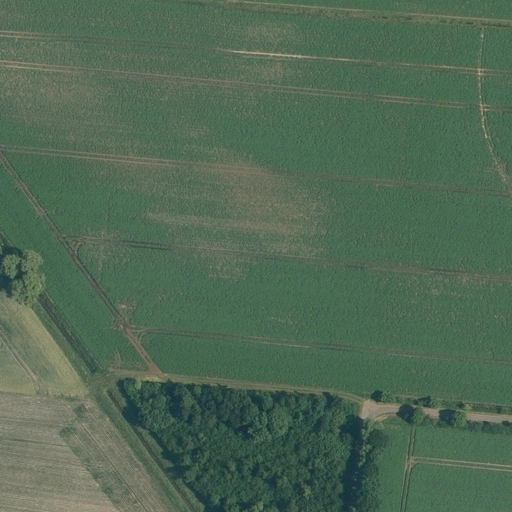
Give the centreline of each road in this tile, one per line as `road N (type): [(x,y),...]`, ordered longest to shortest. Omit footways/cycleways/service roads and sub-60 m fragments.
road 1 (track): [(361,409),(338,391),(107,372)]
road 2 (unclassified): [(511,417),(361,409),(342,511)]
